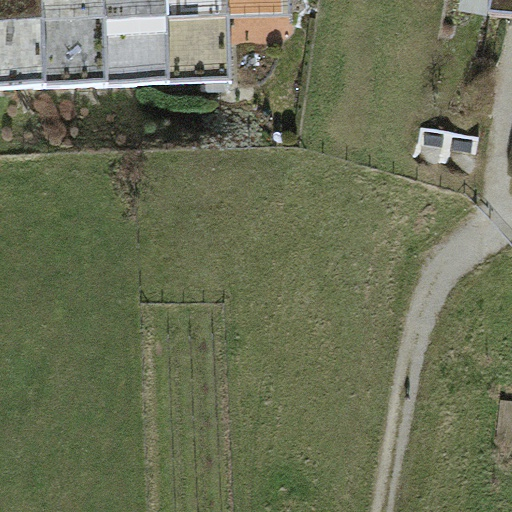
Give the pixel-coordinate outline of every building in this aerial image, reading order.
[(105,17),(104,0),(0,0),(0,84),(46,84),(44,19),(105,17)] [(172,15),(171,0),(43,0),(44,19),(46,84),(107,82),(105,17),(172,15)] [(232,13),(231,0),(104,0),(105,17),(107,82),(173,80),(172,15),(232,13)] [(293,11),(292,0),(171,0),(172,15),(173,80),(234,78),(232,13),(293,11)] [(511,0),(492,0),(491,10),(511,14),(511,0)]
